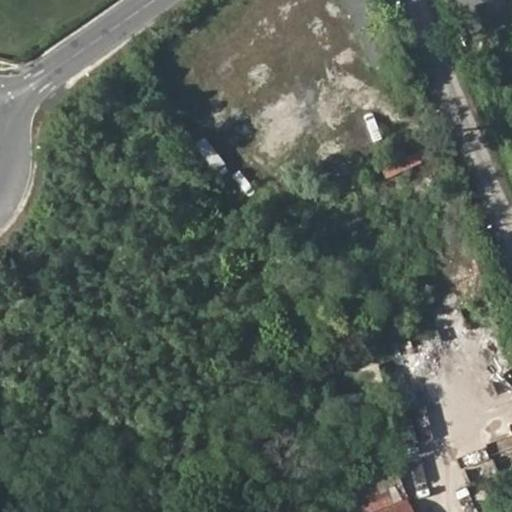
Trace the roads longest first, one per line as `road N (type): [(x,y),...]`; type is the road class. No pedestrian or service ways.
road 1 (residential): [(511,237),(412,0)]
road 2 (tertiary): [(155,0),(2,100)]
